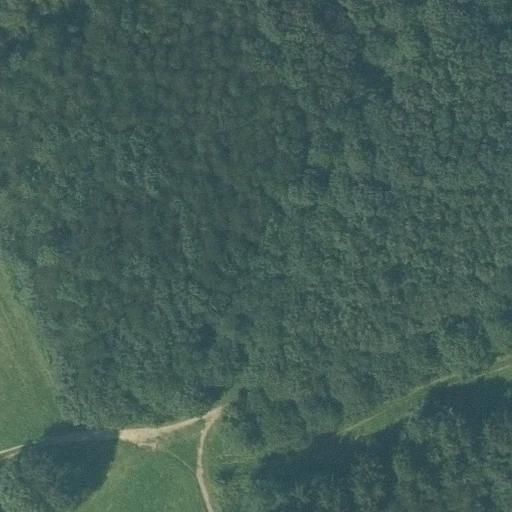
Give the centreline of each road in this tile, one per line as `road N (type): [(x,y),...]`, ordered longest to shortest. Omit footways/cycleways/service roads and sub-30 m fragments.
road 1 (track): [(412,0),(192,442)]
road 2 (track): [(192,442),(68,437),(0,458)]
